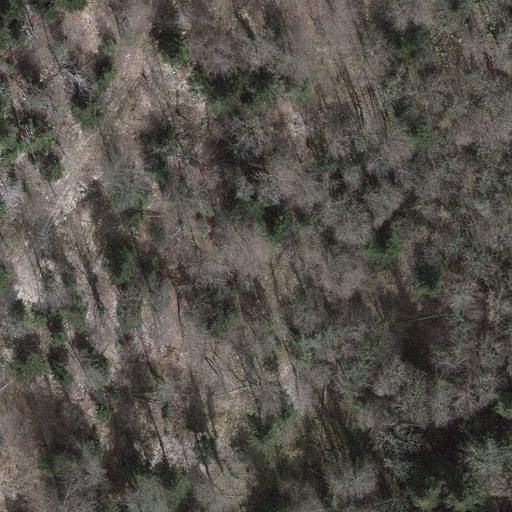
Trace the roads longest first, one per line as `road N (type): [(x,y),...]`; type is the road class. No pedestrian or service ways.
road 1 (track): [(0,291),(105,118),(152,0)]
road 2 (track): [(357,511),(511,327)]
